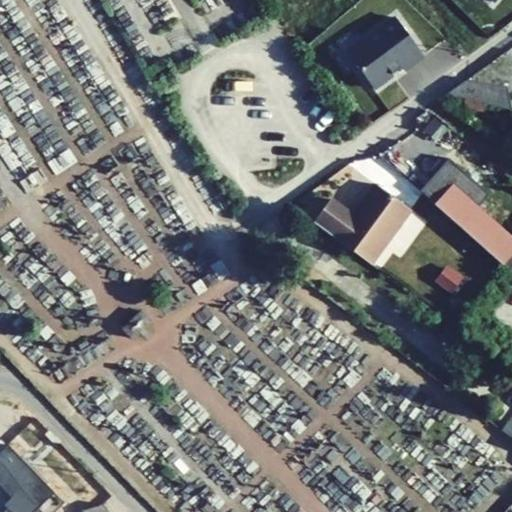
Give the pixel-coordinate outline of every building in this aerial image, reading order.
[(393,19),(346,54),(374,92),(421,56),(393,19)] [(466,79),(447,94),(464,99),(485,104),(511,110),(506,86),(466,79)] [(464,99),(462,108),(483,112),(485,104),(464,99)] [(436,173),(428,182),(433,187),(442,178),(436,173)] [(420,191),(511,273),(511,239),(442,178),(433,187),(428,182),(420,191)] [(312,223),(323,231),(333,220),(377,219),(393,232),(410,209),(375,184),(353,215),(330,199),(312,223)] [(323,231),(370,265),(393,232),(377,219),(333,220),(323,231)] [(455,287),(461,278),(448,268),(443,276),(455,287)] [(443,276),(438,282),(451,292),(455,287),(443,276)] [(501,429),(511,436),(511,416),(510,416),(501,429)] [(54,511),(65,501),(1,440),(0,440),(0,511),(32,511),(37,507),(42,511),(54,511)]
